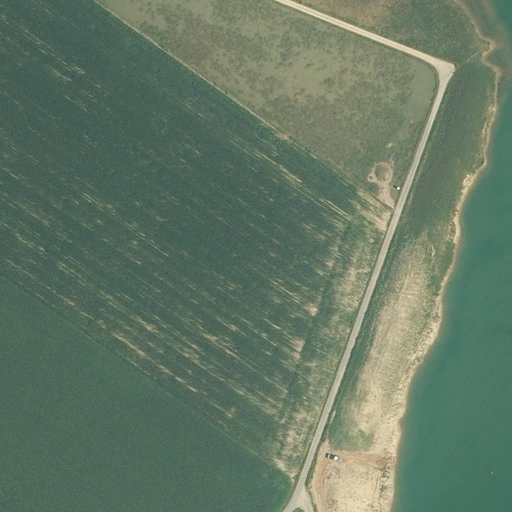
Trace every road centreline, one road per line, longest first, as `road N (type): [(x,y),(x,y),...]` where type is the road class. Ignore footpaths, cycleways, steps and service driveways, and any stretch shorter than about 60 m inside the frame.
road 1 (track): [(299,494),(453,67)]
road 2 (track): [(288,0),(453,67)]
